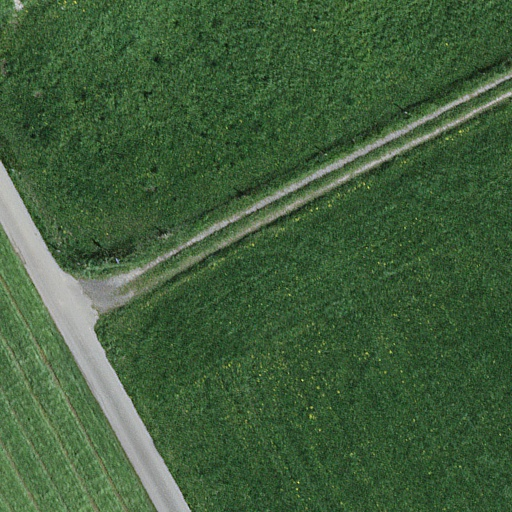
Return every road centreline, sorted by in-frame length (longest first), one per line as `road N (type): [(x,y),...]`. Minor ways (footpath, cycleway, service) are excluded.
road 1 (track): [(72,319),(511,86)]
road 2 (residential): [(0,185),(176,511)]
